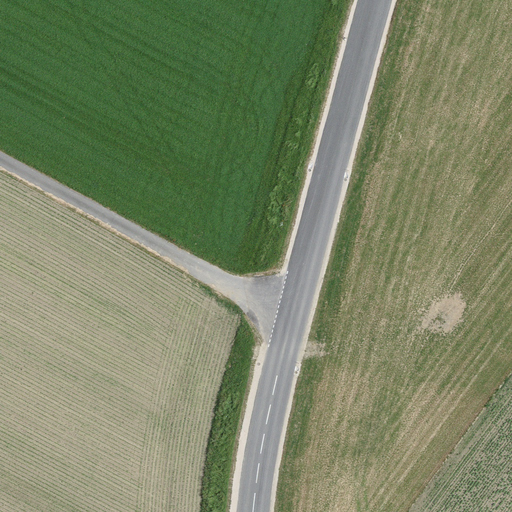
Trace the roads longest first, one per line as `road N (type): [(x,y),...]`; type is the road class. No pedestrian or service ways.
road 1 (tertiary): [(260,511),(291,317),(379,0)]
road 2 (track): [(291,317),(0,158)]
